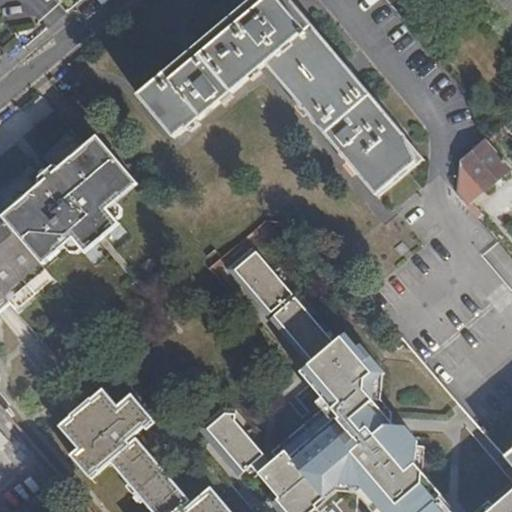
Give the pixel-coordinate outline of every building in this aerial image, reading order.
[(191,129),(267,65),(377,194),(423,156),(352,71),(290,0),(253,0),(141,96),(176,138),(188,127),(191,129)] [(475,0),(500,29),(511,43),(511,8),(505,0),(475,0)] [(123,207),(118,201),(140,183),(99,136),(6,217),(45,262),(64,246),(70,252),(80,251),(83,249),(87,252),(123,221),(120,216),(122,213),(123,207)] [(460,161),(456,193),(467,205),(472,200),(468,195),(481,184),(486,189),(511,168),(486,139),(483,141),(460,161)] [(0,218),(0,287),(6,295),(42,264),(2,217),(0,218)] [(257,248),(230,269),(269,316),(295,295),(257,248)] [(0,312),(12,302),(6,295),(0,287),(0,312)] [(333,414),(258,475),(278,501),(271,506),(275,511),(316,511),(349,485),(371,511),(446,511),(411,465),(420,443),(411,433),(408,437),(402,431),(399,433),(374,405),(374,385),(384,377),(361,348),(358,350),(347,337),(336,345),(298,298),(271,320),(309,367),(300,374),(333,414)] [(92,398),(147,464),(187,511),(234,511),(212,487),(196,501),(137,433),(154,420),(133,393),(120,404),(106,387),(92,398)] [(187,511),(147,464),(92,398),(63,423),(82,446),(74,453),(93,476),(110,461),(152,511),(187,511)] [(222,410),(198,430),(238,476),(263,455),(233,421),(235,410),(222,410)] [(511,511),(511,493),(489,511),(511,511)]
